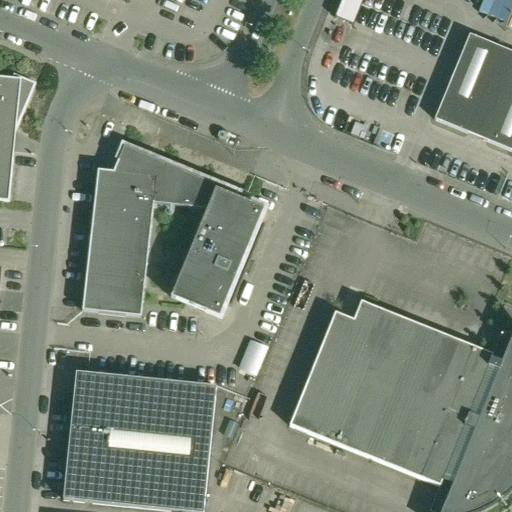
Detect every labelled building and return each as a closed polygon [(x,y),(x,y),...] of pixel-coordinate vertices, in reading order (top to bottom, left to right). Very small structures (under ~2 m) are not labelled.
[(342,0),(335,19),(353,26),(364,0),(342,0)] [(511,152),(511,53),(497,48),(470,36),(435,121),(511,152)] [(0,201),(9,202),(14,152),(6,151),(8,129),(15,132),(35,85),(14,76),(11,83),(0,81),(0,201)] [(379,143),(387,122),(376,118),(368,139),(379,143)] [(154,205),(207,211),(171,299),(219,319),(225,306),(231,308),(245,275),(265,227),(258,224),(264,211),(243,202),(245,199),(124,149),(114,174),(98,172),(95,194),(103,194),(101,213),(93,212),(91,233),(99,234),(97,252),(89,251),(87,273),(95,274),(92,292),(85,291),(82,313),(141,319),(154,205)] [(511,338),(501,365),(491,361),(493,357),(361,304),(354,323),(335,315),(290,428),(440,488),(442,483),(452,487),(442,511),(478,511),(483,510),(488,507),(493,504),(498,501),(500,505),(502,504),(499,500),(504,497),(508,493),(511,489),(511,338)] [(255,376),(267,349),(251,343),(240,370),(255,376)] [(75,374),(68,453),(63,502),(162,511),(203,511),(216,388),(75,374)]
